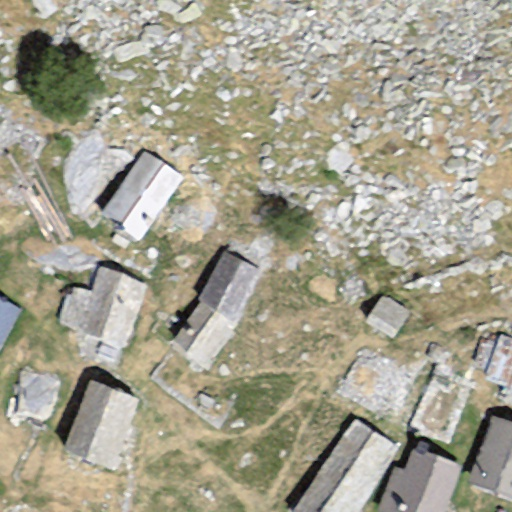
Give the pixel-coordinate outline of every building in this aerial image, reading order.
[(184,178),(141,149),(99,213),(142,241),(184,178)] [(196,307),(172,345),(202,373),(231,336),(262,268),(225,250),(196,307)] [(146,287),(98,268),(87,295),(69,288),(55,325),(86,336),(80,351),(117,365),(146,287)] [(410,313),(380,295),(364,322),(394,340),(410,313)] [(0,348),(20,310),(0,299),(0,348)] [(62,453),(110,471),(138,400),(90,382),(62,453)] [(466,485),(511,500),(511,424),(490,417),(466,485)] [(354,419),(292,511),(358,511),(400,450),(354,419)] [(444,511),(459,467),(409,451),(403,471),(391,467),(377,511),(379,511),(444,511)]
